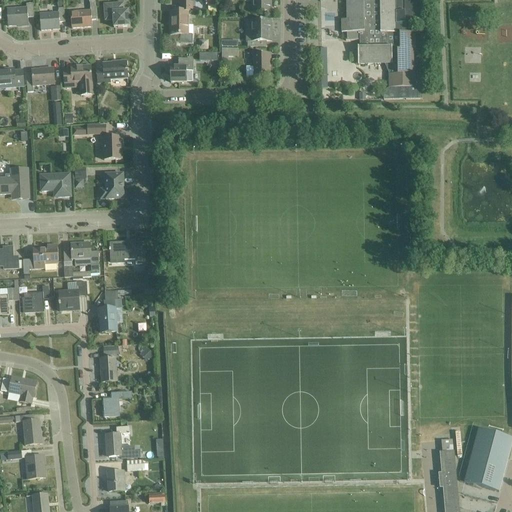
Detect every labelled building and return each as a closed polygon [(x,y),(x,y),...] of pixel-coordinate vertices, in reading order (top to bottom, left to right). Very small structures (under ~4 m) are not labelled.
[(96,0),(90,0),(91,11),(71,13),(72,29),(92,28),(92,21),(98,20),(96,0)] [(244,0),(244,2),(252,2),(252,13),(272,13),(271,0),(244,0)] [(383,100),(384,100),(422,100),(422,88),(422,74),(414,74),(413,51),(416,51),(415,33),(406,34),(406,25),(421,24),(420,0),(405,0),(405,2),(396,2),(395,0),(346,0),(347,20),(342,20),(342,34),(347,34),(347,42),(356,42),(360,42),(360,48),(358,48),(359,66),(392,65),(392,69),(392,71),(393,71),(393,75),(389,75),(389,80),(389,88),(383,93),(383,100)] [(7,11),(8,27),(22,26),(22,27),(29,26),(28,18),(34,18),(33,4),(26,5),(27,9),(7,11)] [(113,20),(114,28),(130,27),(128,11),(124,12),(124,4),(104,5),(105,21),(113,20)] [(180,12),(170,12),(170,36),(180,36),(180,44),(192,44),(192,36),(188,36),(188,12),(192,12),(192,4),(180,4),(180,12)] [(40,15),(41,32),(60,30),(60,23),(65,23),(64,9),(58,9),(59,14),(40,15)] [(462,21),(460,34),(472,35),(473,22),(462,21)] [(270,35),(270,22),(245,22),(245,43),(247,43),(247,48),(267,48),(267,42),(272,42),(272,35),(270,35)] [(195,41),(195,48),(203,49),(203,41),(195,41)] [(254,61),(254,67),(246,67),(246,77),(254,77),(270,77),(270,62),(271,62),(271,54),(252,54),(252,61),(254,61)] [(171,68),(171,83),(193,83),(193,60),(176,60),(176,68),(171,68)] [(110,81),(128,79),(127,62),(103,64),(104,70),(97,71),(98,84),(110,84),(110,81)] [(76,84),(84,84),(84,87),(80,87),(81,96),(93,95),(91,67),(77,68),(77,67),(71,67),(71,73),(64,73),(65,88),(77,88),(76,84)] [(46,70),(32,71),(32,74),(26,74),(28,93),(34,93),(33,87),(55,85),(53,69),(46,69),(46,70)] [(0,89),(24,87),(23,71),(14,72),(14,70),(0,70),(0,89)] [(54,105),(55,127),(62,126),(61,104),(54,105)] [(107,127),(88,127),(88,135),(107,135),(107,127)] [(122,138),(101,138),(101,145),(104,145),(104,161),(121,160),(121,147),(122,147),(122,138)] [(86,169),(75,170),(75,180),(86,180),(86,169)] [(0,195),(11,195),(11,200),(21,200),(30,200),(28,170),(11,171),(11,175),(6,175),(6,179),(0,178),(0,195)] [(70,175),(40,176),(41,192),(57,191),(57,198),(71,198),(70,175)] [(123,175),(105,175),(105,190),(100,190),(101,200),(106,200),(124,200),(124,190),(123,190),(122,184),(123,184),(123,175)] [(135,242),(109,244),(110,262),(135,260),(135,266),(142,265),(141,248),(135,248),(135,242)] [(90,245),(71,246),(71,252),(71,260),(72,260),(75,260),(75,267),(91,266),(91,278),(100,277),(99,259),(99,256),(99,253),(90,254),(90,245)] [(18,262),(18,269),(24,269),(24,276),(29,276),(29,271),(57,270),(56,264),(58,264),(57,246),(50,246),(50,249),(32,249),(33,261),(23,261),(23,262),(18,262)] [(18,269),(18,262),(18,258),(13,258),(12,248),(4,248),(4,251),(0,251),(0,267),(3,267),(4,270),(18,269)] [(72,263),(64,263),(65,268),(65,279),(73,278),(73,274),(72,268),(72,263)] [(68,292),(58,293),(60,313),(79,312),(78,298),(84,298),(87,297),(86,283),(78,284),(78,291),(68,292)] [(42,294),(23,295),(25,315),(44,314),(43,300),(49,300),(48,287),(42,288),(42,294)] [(0,315),(9,315),(8,302),(14,302),(16,302),(19,302),(18,289),(15,289),(7,290),(0,290),(0,315)] [(104,310),(99,311),(101,334),(117,333),(116,325),(115,309),(122,309),(121,301),(103,302),(104,310)] [(104,359),(100,359),(102,383),(116,382),(115,359),(119,359),(118,352),(118,347),(103,348),(103,353),(104,359)] [(142,354),(148,361),(153,356),(146,350),(144,352),(142,354)] [(36,383),(12,378),(11,381),(3,379),(1,391),(20,395),(19,402),(31,405),(32,398),(33,398),(36,383)] [(104,418),(119,417),(118,400),(132,399),(132,393),(112,394),(112,400),(103,401),(104,418)] [(34,421),(34,416),(0,418),(0,424),(22,423),(25,447),(42,445),(41,431),(40,431),(39,421),(34,421)] [(138,434),(146,434),(147,426),(138,425),(138,434)] [(121,448),(121,435),(129,435),(129,428),(116,429),(116,435),(105,436),(106,448),(108,448),(109,458),(121,457),(122,460),(140,459),(139,451),(134,452),(134,447),(121,448)] [(511,438),(479,430),(470,464),(465,483),(499,492),(511,443),(511,438)] [(440,488),(443,488),(445,511),(458,511),(452,440),(441,441),(442,453),(440,453),(442,474),(439,474),(439,479),(442,479),(443,481),(443,483),(440,484),(440,488)] [(22,452),(7,454),(8,461),(22,460),(22,452)] [(46,479),(44,457),(26,458),(28,481),(46,479)] [(125,492),(124,472),(107,473),(109,493),(125,492)] [(48,511),(47,495),(33,496),(34,511),(48,511)] [(165,497),(149,498),(150,506),(166,505),(165,497)] [(128,511),(128,502),(110,503),(110,509),(110,511),(128,511)]
